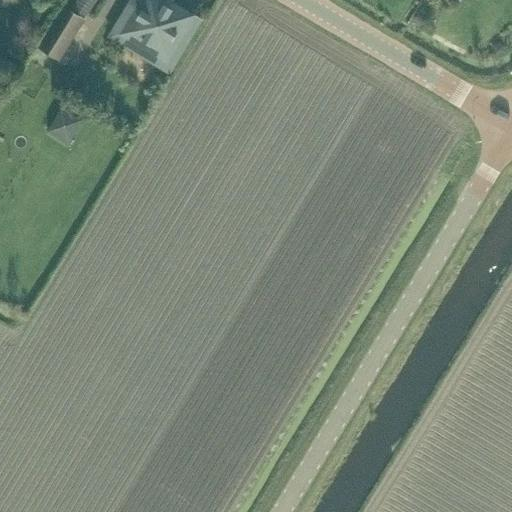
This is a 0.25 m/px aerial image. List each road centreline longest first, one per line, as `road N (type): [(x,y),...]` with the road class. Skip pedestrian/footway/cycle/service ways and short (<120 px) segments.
road 1 (unclassified): [(281,511),(511,133)]
road 2 (unclassified): [(511,126),(297,0)]
